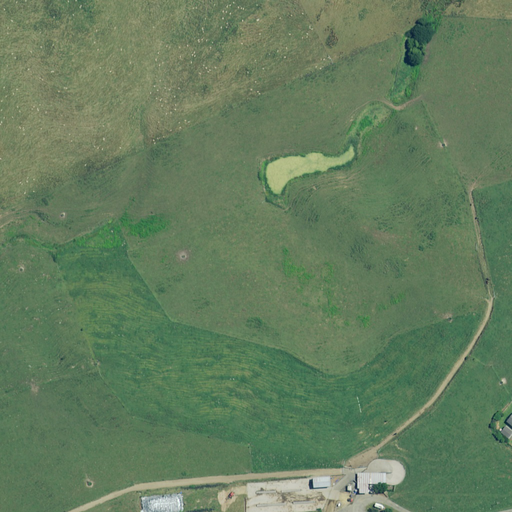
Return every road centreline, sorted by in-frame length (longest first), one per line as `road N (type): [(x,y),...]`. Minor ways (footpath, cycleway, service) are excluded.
road 1 (track): [(352,472),(135,487),(73,511)]
road 2 (track): [(330,511),(352,472),(430,404),(474,342),(489,296)]
